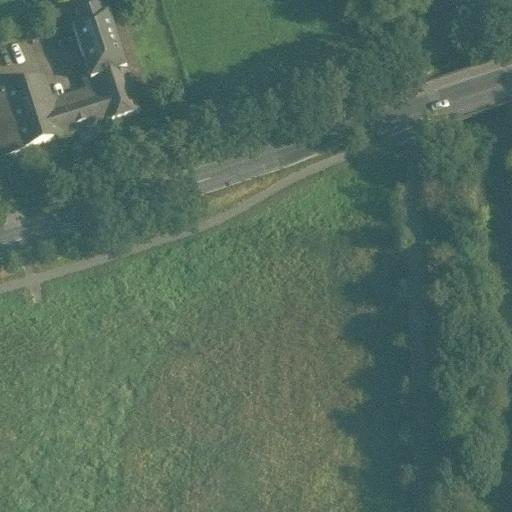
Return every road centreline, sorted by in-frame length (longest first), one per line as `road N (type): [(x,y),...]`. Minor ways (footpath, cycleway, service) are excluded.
road 1 (tertiary): [(405,114),(0,247)]
road 2 (unclassified): [(422,511),(405,114)]
